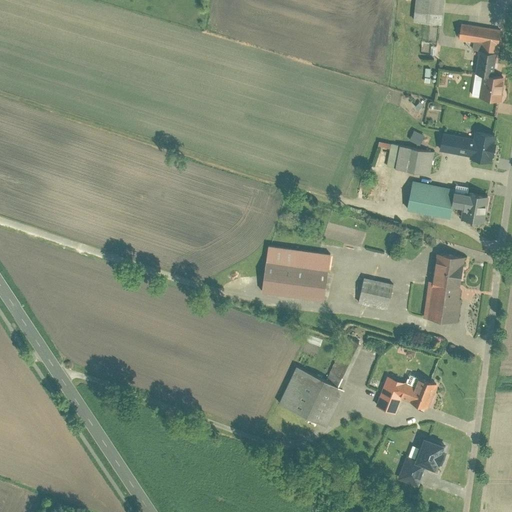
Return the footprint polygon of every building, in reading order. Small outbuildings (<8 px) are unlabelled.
[(440,0),(412,0),(410,20),(439,22),(440,0)] [(501,27),(459,22),(457,38),(479,41),(477,49),(498,51),(501,27)] [(477,49),(475,48),(472,72),(480,73),(495,74),(498,51),(477,49)] [(495,74),(480,73),(477,96),(506,101),(509,76),(495,74)] [(454,85),(444,86),(445,94),(455,93),(454,85)] [(429,133),(416,126),(410,138),(424,144),(429,133)] [(476,137),(446,130),(442,147),(496,159),(502,132),(478,127),(476,137)] [(438,149),(395,141),(390,164),(434,172),(438,149)] [(460,186),(414,178),(409,207),(455,215),(457,202),(460,186)] [(474,183),(460,181),(460,186),(457,202),(467,205),(464,217),(491,222),(496,192),(473,189),(474,183)] [(335,252),(271,244),(266,289),(329,297),(335,252)] [(460,321),(470,255),(439,249),(427,316),(460,321)] [(397,283),(367,276),(362,300),(392,307),(397,283)] [(332,376),(300,362),(281,403),(327,426),(367,347),(348,339),(332,376)] [(419,348),(410,346),(408,354),(417,356),(419,348)] [(422,384),(390,371),(378,404),(399,412),(407,394),(433,404),(442,381),(426,374),(422,384)] [(422,457),(410,453),(402,477),(423,484),(430,463),(446,468),(454,441),(431,433),(422,457)]
